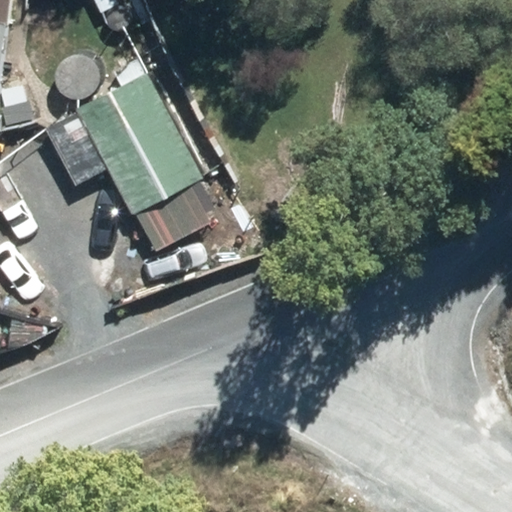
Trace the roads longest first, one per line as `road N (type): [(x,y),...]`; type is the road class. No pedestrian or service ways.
road 1 (unclassified): [(0,441),(318,311)]
road 2 (unclassified): [(318,311),(404,422),(511,494)]
road 3 (unclassified): [(318,311),(511,229)]
